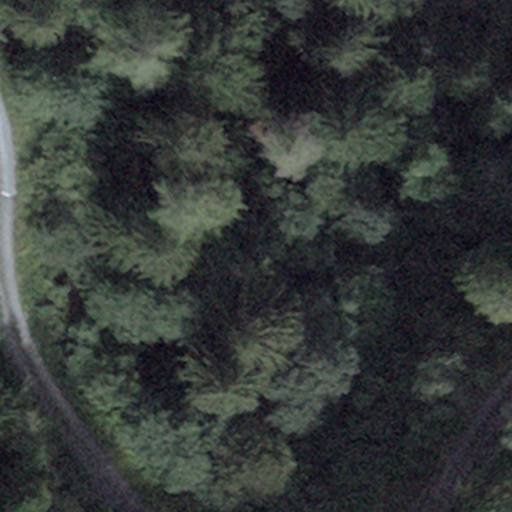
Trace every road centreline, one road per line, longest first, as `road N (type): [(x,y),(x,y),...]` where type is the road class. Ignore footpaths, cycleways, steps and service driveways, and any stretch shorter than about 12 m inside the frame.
road 1 (track): [(127,511),(37,392),(0,278)]
road 2 (track): [(511,390),(422,511)]
